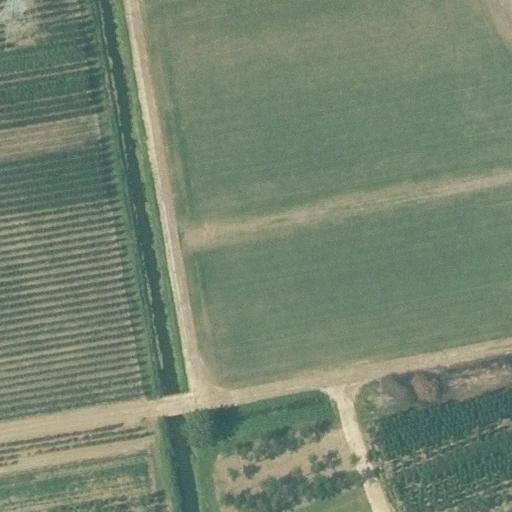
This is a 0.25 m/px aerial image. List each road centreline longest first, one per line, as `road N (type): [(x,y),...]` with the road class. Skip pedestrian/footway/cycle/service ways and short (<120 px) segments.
road 1 (track): [(202,404),(127,0)]
road 2 (track): [(202,404),(511,345)]
road 3 (track): [(0,436),(202,404)]
road 4 (track): [(345,380),(342,408),(381,511)]
